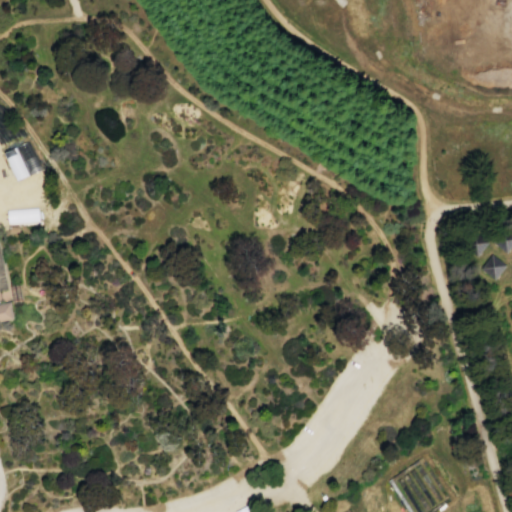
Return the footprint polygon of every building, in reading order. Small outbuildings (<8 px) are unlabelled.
[(502,0),(511,0),(511,23),(499,22),(502,0)] [(7,223),(38,222),(37,208),(6,209),(7,223)] [(505,253),(511,243),(511,233),(503,227),(491,242),(505,253)] [(475,257),(487,242),(473,232),(462,247),(475,257)] [(493,280),(504,265),(491,254),(479,269),(493,280)] [(0,303),(8,302),(11,319),(0,321),(0,303)]
